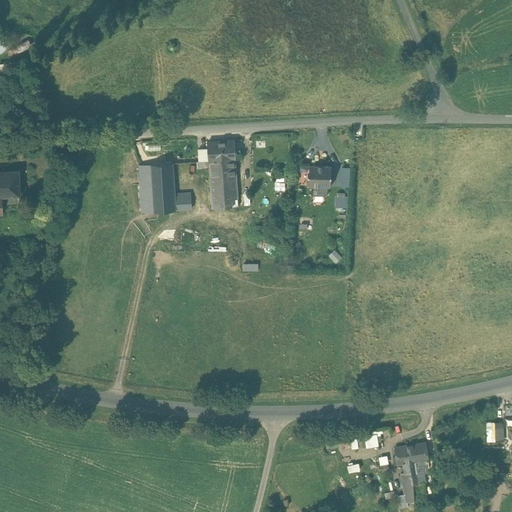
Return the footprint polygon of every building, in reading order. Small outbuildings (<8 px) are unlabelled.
[(234,140),(207,142),(208,161),(209,161),(210,161),(234,160),(236,159),(234,140)] [(234,160),(210,161),(210,168),(213,207),(237,206),(234,160)] [(208,161),(197,162),(197,169),(210,168),(210,161),(209,161),(208,161)] [(172,164),(139,166),(142,212),(175,210),(175,209),(175,197),(172,164)] [(331,166),(309,165),(308,186),(312,186),(311,192),(310,192),(310,194),(311,194),(311,195),(327,195),(327,187),(330,187),(331,166)] [(350,186),(350,167),(339,167),(339,186),(350,186)] [(18,171),(0,172),(0,213),(3,213),(3,204),(19,204),(19,195),(20,195),(18,171)] [(190,196),(175,197),(175,209),(191,208),(190,196)] [(346,196),(336,196),(335,207),(345,208),(346,196)] [(259,253),(273,253),(273,249),(275,249),(275,239),(247,239),(247,246),(259,246),(259,253)] [(223,250),(223,247),(215,246),(215,242),(209,241),(209,249),(223,250)] [(315,243),(308,242),(306,251),(314,252),(315,243)] [(336,248),(329,253),(335,263),(342,257),(336,248)] [(504,440),(503,421),(486,421),(487,440),(504,440)] [(359,446),(378,446),(378,433),(359,433),(359,446)] [(425,443),(410,445),(413,484),(414,490),(424,488),(422,473),(418,474),(416,461),(427,459),(425,443)] [(410,445),(396,447),(397,456),(393,456),(394,465),(403,463),(404,472),(401,473),(403,485),(413,484),(410,445)] [(379,455),(380,470),(389,469),(388,454),(379,455)] [(347,464),(349,471),(359,468),(358,461),(347,464)] [(412,493),(405,494),(407,501),(414,501),(412,493)]
